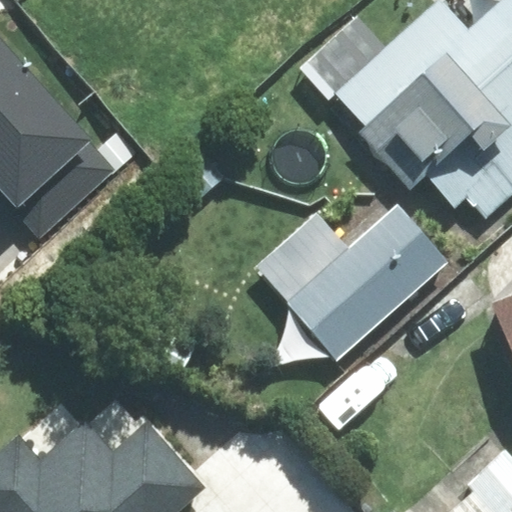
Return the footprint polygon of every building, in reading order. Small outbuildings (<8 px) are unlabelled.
[(433,1),(382,47),(410,77),(352,129),(406,190),(422,177),(451,208),(464,197),(483,218),(511,191),(511,0),(498,0),(461,32),(433,1)] [(0,191),(44,240),(119,171),(0,41),(0,191)] [(314,215),(253,267),(334,360),(444,264),(392,204),(343,248),(314,215)] [(511,294),(486,305),(511,368),(511,294)] [(297,339),(273,357),(288,375),(311,355),(297,339)] [(0,511),(183,511),(210,492),(150,416),(139,425),(116,396),(81,423),(65,405),(0,463),(0,511)] [(511,511),(511,462),(502,452),(466,484),(492,511),(511,511)]
